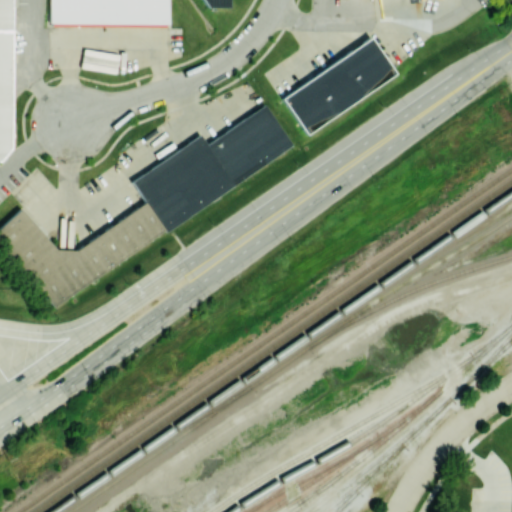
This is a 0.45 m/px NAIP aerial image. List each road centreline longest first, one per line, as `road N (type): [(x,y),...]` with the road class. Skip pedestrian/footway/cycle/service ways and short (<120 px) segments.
road 1 (secondary): [(511,46),(3,393)]
road 2 (secondary): [(22,417),(511,47)]
road 3 (residential): [(72,123),(218,68),(253,38),(276,0)]
road 4 (residential): [(397,511),(455,432),(511,387)]
road 5 (secondary): [(147,292),(73,329),(0,327)]
